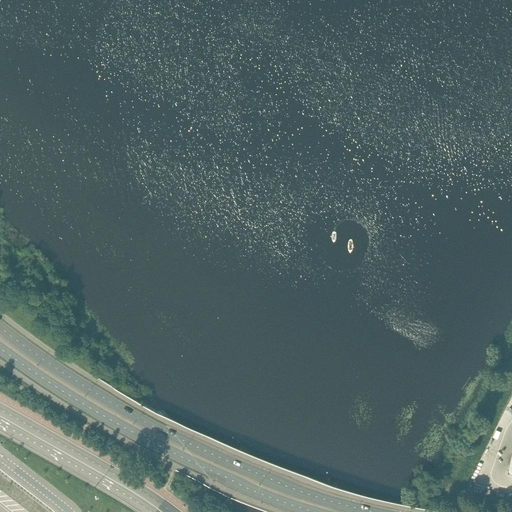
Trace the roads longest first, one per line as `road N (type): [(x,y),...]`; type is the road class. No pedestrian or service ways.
road 1 (secondary): [(379,511),(179,437),(85,387),(0,327)]
road 2 (secondary): [(0,348),(120,425),(322,511)]
road 3 (tertiary): [(162,511),(0,416)]
